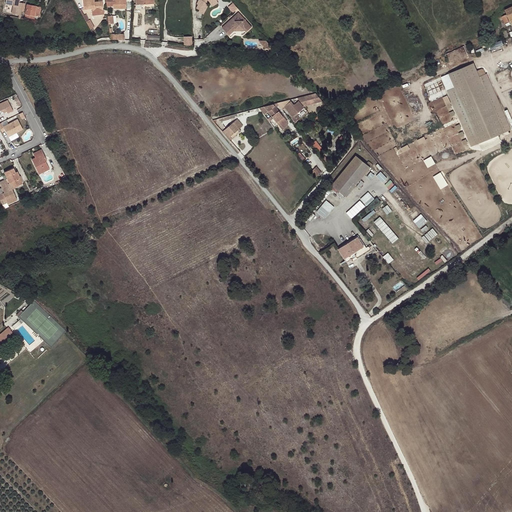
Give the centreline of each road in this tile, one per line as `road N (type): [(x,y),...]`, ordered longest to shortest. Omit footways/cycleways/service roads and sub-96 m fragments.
road 1 (residential): [(149,55),(341,283),(365,323)]
road 2 (residential): [(365,323),(357,355),(426,511)]
road 3 (residential): [(365,323),(511,221)]
road 4 (residential): [(0,61),(110,46),(149,55)]
road 5 (residential): [(0,161),(42,139),(0,61)]
